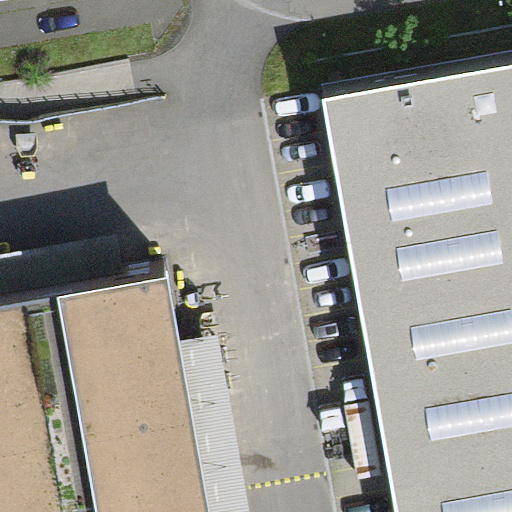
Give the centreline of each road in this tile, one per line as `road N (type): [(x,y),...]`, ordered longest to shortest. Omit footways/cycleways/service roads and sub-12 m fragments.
road 1 (unknown): [(275,122),(344,511)]
road 2 (unknown): [(275,122),(0,172)]
road 3 (unknown): [(266,0),(275,122)]
